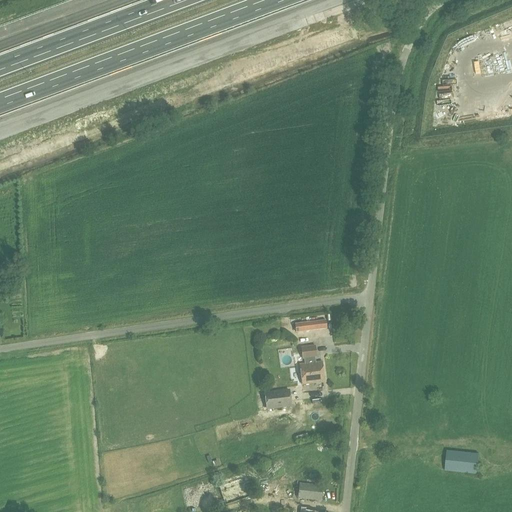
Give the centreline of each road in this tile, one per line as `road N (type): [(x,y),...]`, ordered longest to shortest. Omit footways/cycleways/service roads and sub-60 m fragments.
road 1 (unclassified): [(344,511),(393,94),(406,49),(448,0)]
road 2 (motorway): [(0,115),(312,0)]
road 3 (motorway): [(168,0),(0,63)]
